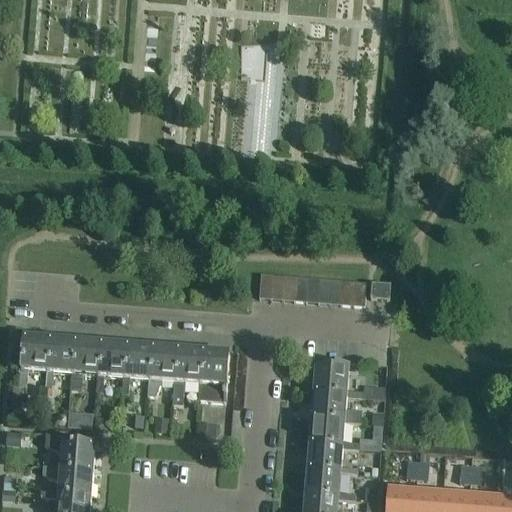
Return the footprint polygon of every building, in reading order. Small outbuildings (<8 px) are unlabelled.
[(258,302),(270,303),(272,279),(260,278),(258,302)] [(272,279),(270,303),(282,304),(284,280),(272,279)] [(284,280),(282,304),(294,305),(296,281),(284,280)] [(296,281),(294,305),(305,306),(307,282),(296,281)] [(307,282),(305,306),(317,307),(318,283),(307,282)] [(318,283),(317,307),(329,308),(331,284),(318,283)] [(331,284),(329,308),(341,309),(343,285),(331,284)] [(343,285),(341,309),(352,310),(354,286),(343,285)] [(354,286),(352,310),(364,310),(366,286),(354,286)] [(371,287),(370,303),(389,304),(389,301),(390,288),(371,287)] [(19,374),(18,389),(13,389),(13,398),(21,398),(22,390),(26,390),(27,374),(46,376),(46,374),(47,374),(49,341),(23,339),(20,374),(19,374)] [(46,374),(46,376),(44,394),(50,395),(52,376),(71,378),(71,376),(72,376),(75,343),(49,341),(47,374),(46,374)] [(71,376),(71,378),(70,393),(77,394),(78,378),(97,380),(97,378),(98,378),(100,345),(75,343),(72,376),(71,376)] [(97,378),(97,380),(96,395),(102,396),(103,380),(122,382),(122,380),(123,380),(126,347),(100,345),(98,378),(97,378)] [(122,380),(122,382),(121,398),(128,399),(129,382),(147,383),(147,382),(148,382),(150,349),(126,347),(123,380),(122,380)] [(147,382),(147,383),(146,400),(153,400),(156,400),(162,385),(174,386),(174,384),(177,351),(150,349),(148,382),(147,382)] [(174,384),(174,386),(172,410),(182,411),(183,386),(198,387),(198,386),(199,386),(202,353),(177,351),(174,384)] [(198,386),(198,387),(197,403),(224,405),(228,355),(202,353),(199,386),(198,386)] [(316,364),(313,397),(314,397),(346,401),(362,403),(362,401),(363,396),(347,394),(347,385),(349,366),(316,364)] [(373,390),(372,401),(383,402),(384,391),(373,390)] [(313,397),(311,423),(344,427),(361,429),(362,416),(345,414),(346,401),(313,397)] [(372,416),(372,428),(383,429),(384,417),(372,416)] [(55,422),(55,423),(55,424),(56,425),(56,426),(57,427),(58,428),(59,428),(60,429),(61,429),(62,429),(63,429),(64,428),(65,428),(65,427),(66,427),(66,426),(67,426),(67,425),(67,424),(67,423),(67,422),(67,421),(67,420),(66,419),(66,418),(65,418),(64,417),(63,417),(62,417),(61,417),(60,417),(59,417),(58,417),(58,418),(57,418),(57,419),(56,419),(56,420),(56,421),(55,421),(55,422)] [(144,419),(135,419),(135,431),(143,431),(144,419)] [(78,433),(93,434),(94,421),(79,420),(78,433)] [(94,434),(108,435),(110,421),(95,420),(94,434)] [(169,421),(155,421),(154,435),(168,436),(169,421)] [(311,423),(309,449),(343,451),(343,452),(358,453),(359,446),(342,445),(344,427),(311,423)] [(216,441),(217,427),(197,425),(196,440),(216,441)] [(359,447),(359,454),(380,455),(382,430),(374,430),(372,443),(360,442),(359,447)] [(6,448),(20,449),(21,436),(7,435),(6,448)] [(47,451),(59,456),(58,471),(59,471),(59,472),(93,475),(95,449),(80,448),(81,440),(44,437),(43,451),(47,451)] [(309,449),(306,475),(340,477),(340,478),(356,480),(357,473),(340,471),(342,452),(343,452),(343,451),(309,449)] [(418,465),(417,484),(427,485),(429,458),(420,457),(419,465),(418,465)] [(405,483),(417,484),(418,465),(407,464),(405,483)] [(459,487),(470,488),(471,470),(460,469),(459,487)] [(57,484),(56,496),(58,497),(91,500),(93,475),(59,472),(59,471),(58,471),(42,470),(42,477),(43,477),(57,484)] [(471,470),(470,488),(481,489),(482,471),(471,470)] [(306,475),(304,500),(338,503),(354,505),(354,498),(338,497),(340,478),(340,477),(306,475)] [(4,479),(3,493),(15,494),(16,479),(4,479)] [(366,491),(365,504),(377,505),(378,492),(377,492),(366,491)] [(15,505),(15,494),(3,493),(2,504),(15,505)] [(386,511),(414,511),(416,496),(388,494),(386,511)] [(55,503),(54,511),(90,511),(91,500),(58,497),(56,496),(42,495),(41,502),(55,503)] [(416,496),(414,511),(441,511),(442,498),(416,496)] [(442,498),(441,511),(468,511),(469,500),(442,498)] [(304,500),(303,511),(336,511),(338,503),(304,500)] [(469,500),(468,511),(495,511),(496,502),(469,500)] [(511,511),(511,503),(496,502),(495,511),(511,511)]
